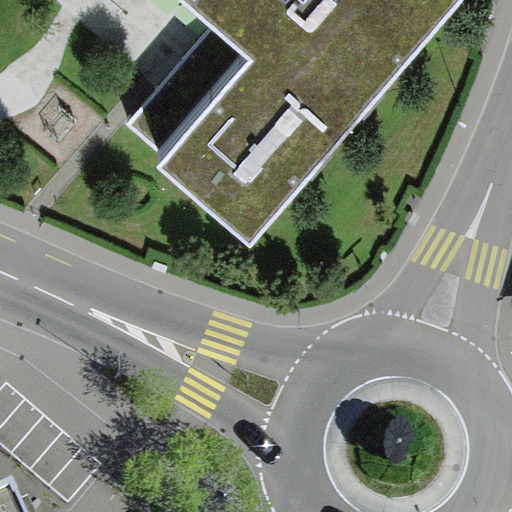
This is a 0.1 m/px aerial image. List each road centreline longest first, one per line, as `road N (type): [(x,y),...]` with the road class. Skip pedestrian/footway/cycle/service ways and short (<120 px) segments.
road 1 (primary): [(81,306),(291,461)]
road 2 (residential): [(511,108),(423,348)]
road 3 (primary): [(329,367),(81,306)]
